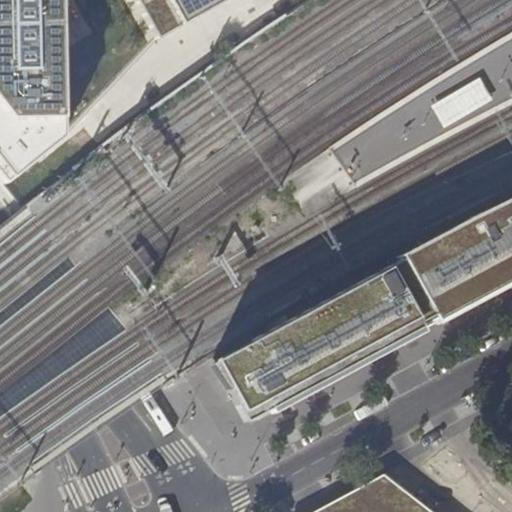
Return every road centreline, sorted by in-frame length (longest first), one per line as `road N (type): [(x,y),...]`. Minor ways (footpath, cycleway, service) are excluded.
road 1 (residential): [(206,511),(511,354)]
road 2 (secondary): [(184,511),(167,457),(0,235)]
road 3 (secondary): [(0,339),(83,440),(115,511)]
